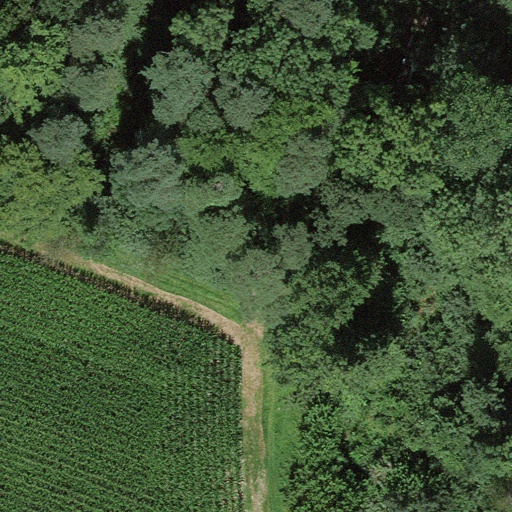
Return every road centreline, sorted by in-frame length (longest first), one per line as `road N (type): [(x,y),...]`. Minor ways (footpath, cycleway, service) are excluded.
road 1 (track): [(0,216),(203,279),(274,313),(250,447),(254,511)]
road 2 (track): [(274,313),(319,264),(409,0)]
